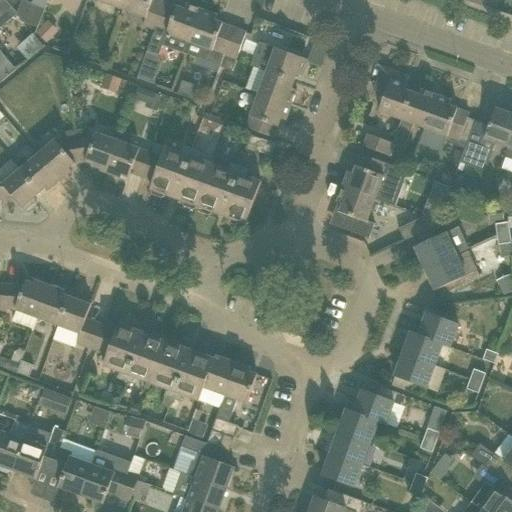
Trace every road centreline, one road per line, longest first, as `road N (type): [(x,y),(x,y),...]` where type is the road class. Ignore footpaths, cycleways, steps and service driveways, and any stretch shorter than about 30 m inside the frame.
road 1 (residential): [(32,240),(215,301),(232,323),(318,355)]
road 2 (residential): [(292,238),(220,254),(90,217),(32,240)]
road 3 (residential): [(292,238),(351,10)]
road 4 (residential): [(318,355),(349,335),(360,308),(357,277),(334,251),(292,238)]
road 5 (residential): [(259,511),(318,355)]
road 6 (residential): [(511,68),(376,18)]
